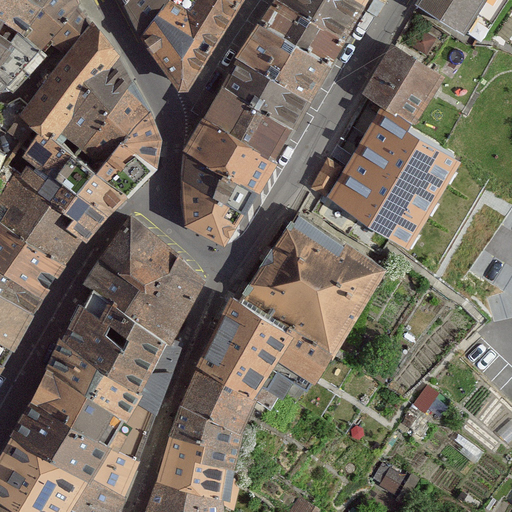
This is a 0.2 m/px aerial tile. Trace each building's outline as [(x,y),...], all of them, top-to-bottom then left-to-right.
[(0,0),(0,21),(24,36),(42,10),(24,0),(0,0)] [(81,7),(78,0),(48,0),(42,10),(24,36),(44,51),(52,41),(61,47),(69,53),(94,23),(87,15),(81,7)] [(24,0),(42,10),(48,0),(24,0)] [(143,36),(170,0),(129,0),(125,5),(143,36)] [(241,0),(170,0),(143,36),(178,92),(189,91),(241,0)] [(275,0),(258,25),(330,66),(345,40),(314,22),(276,0),(275,0)] [(276,0),(314,22),(326,0),(276,0)] [(357,0),(326,0),(314,22),(345,40),(365,4),(357,0)] [(420,0),(419,2),(483,39),(506,0),(420,0)] [(44,51),(24,36),(0,21),(0,82),(7,87),(44,51)] [(56,70),(89,94),(121,55),(94,23),(69,53),(56,70)] [(238,59),(310,99),(330,66),(258,25),(238,59)] [(391,44),(363,93),(414,122),(442,73),(391,44)] [(53,143),(75,158),(133,82),(121,55),(89,94),(53,143)] [(223,87),(294,128),(310,99),(238,59),(223,87)] [(53,143),(89,94),(56,70),(19,117),(38,133),(53,143)] [(133,82),(75,158),(95,174),(151,111),(133,82)] [(204,118),(275,161),(294,128),(223,87),(204,118)] [(162,142),(151,111),(95,174),(129,198),(159,168),(162,142)] [(396,243),(450,155),(386,116),(344,185),(360,195),(349,214),(396,243)] [(189,147),(259,189),(275,161),(204,118),(189,147)] [(49,177),(38,194),(73,220),(67,229),(83,241),(87,243),(109,218),(59,181),(75,158),(53,143),(38,133),(22,157),(49,177)] [(259,189),(189,147),(185,181),(243,213),(259,189)] [(95,174),(75,158),(59,181),(109,218),(129,198),(95,174)] [(341,165),(327,158),(313,186),(327,193),(341,165)] [(0,194),(0,220),(66,266),(83,241),(67,229),(73,220),(38,194),(12,176),(0,194)] [(243,213),(185,181),(187,223),(224,241),(243,213)] [(297,211),(241,296),(330,352),(385,266),(297,211)] [(0,266),(42,294),(66,266),(0,220),(0,266)] [(85,286),(93,291),(167,344),(193,300),(202,280),(133,220),(106,253),(85,286)] [(0,266),(0,295),(32,314),(42,294),(0,266)] [(141,397),(167,344),(93,291),(62,343),(141,397)] [(308,384),(330,352),(241,296),(234,292),(197,369),(254,401),(264,384),(279,392),(291,374),(308,384)] [(0,342),(10,349),(28,319),(32,314),(0,295),(0,342)] [(0,363),(2,365),(10,349),(0,342),(0,363)] [(137,404),(141,397),(62,343),(48,371),(125,421),(137,404)] [(152,411),(178,351),(167,344),(141,397),(137,404),(152,411)] [(238,433),(254,401),(197,369),(181,407),(238,433)] [(109,447),(125,421),(48,371),(30,401),(109,447)] [(92,480),(109,447),(30,401),(10,437),(90,483),(92,480)] [(152,411),(137,404),(125,421),(109,447),(135,459),(152,411)] [(201,464),(232,470),(238,433),(181,407),(170,437),(205,447),(201,464)] [(68,511),(73,506),(90,483),(10,437),(0,455),(0,502),(16,511),(68,511)] [(230,503),(232,470),(201,464),(205,447),(170,437),(158,482),(224,502),(230,503)] [(109,447),(92,480),(124,497),(135,459),(109,447)] [(90,483),(73,506),(81,509),(79,511),(119,511),(124,497),(92,480),(90,483)] [(226,511),(224,502),(158,482),(149,511),(226,511)] [(301,496),(290,511),(317,511),(320,507),(301,496)] [(0,511),(16,511),(0,502),(0,511)]
